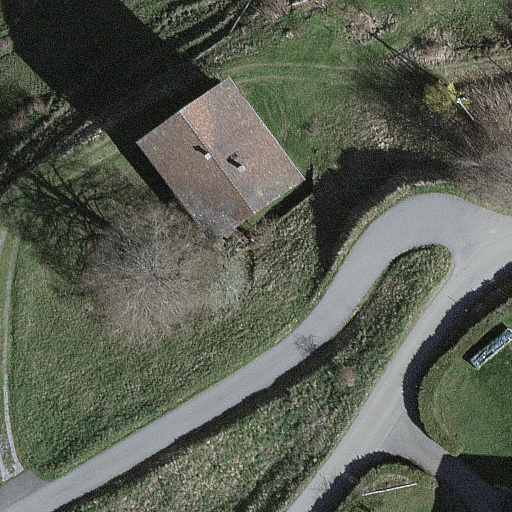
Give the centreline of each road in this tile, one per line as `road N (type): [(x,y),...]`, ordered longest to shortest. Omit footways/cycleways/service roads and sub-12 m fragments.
road 1 (residential): [(28,511),(290,350),(336,307),(385,236),(415,222),(444,222),(482,230),(502,249)]
road 2 (track): [(19,211),(94,151),(229,75),(384,77),(511,63)]
road 3 (residential): [(502,249),(446,307),(346,463),(304,511)]
road 4 (track): [(29,511),(1,415),(0,333),(19,211)]
